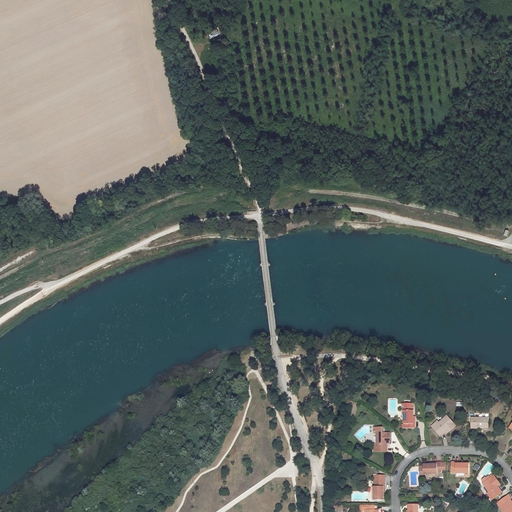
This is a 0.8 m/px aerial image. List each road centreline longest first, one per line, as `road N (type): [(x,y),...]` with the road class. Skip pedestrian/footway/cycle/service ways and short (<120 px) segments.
road 1 (unknown): [(392,218),(134,247)]
road 2 (track): [(259,215),(168,0)]
road 3 (track): [(511,226),(309,190)]
road 4 (residential): [(395,511),(394,479),(416,453),(485,454),(511,477)]
